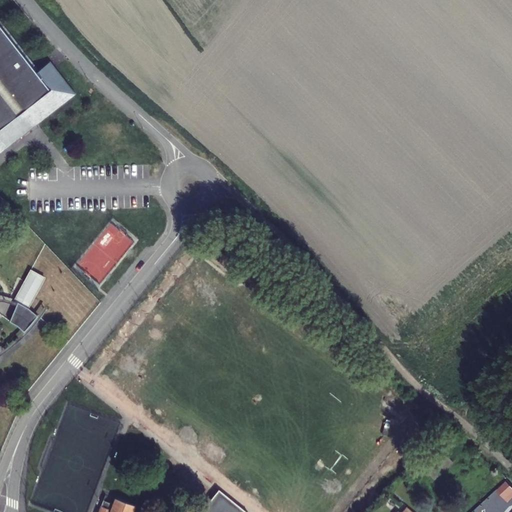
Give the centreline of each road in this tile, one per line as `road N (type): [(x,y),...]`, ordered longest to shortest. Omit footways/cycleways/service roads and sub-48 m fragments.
road 1 (residential): [(22,431),(173,241),(188,207)]
road 2 (residential): [(184,165),(26,0)]
